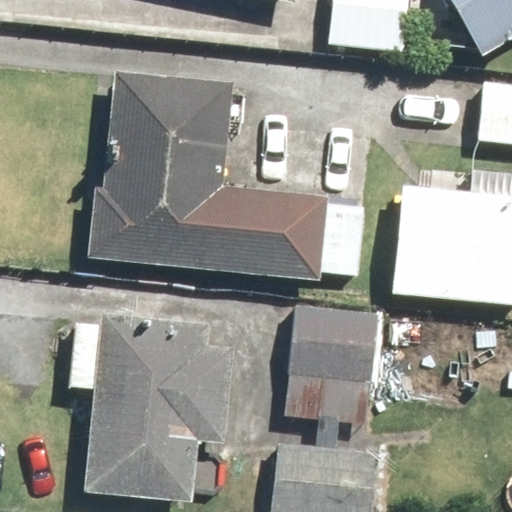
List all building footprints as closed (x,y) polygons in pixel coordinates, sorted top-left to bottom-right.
[(411,0),(334,0),(330,47),(406,54),(411,0)] [(511,0),(452,0),(484,54),(511,38),(511,0)] [(330,197),(224,193),(228,81),(118,77),(114,188),(96,188),(94,261),(368,271),(370,208),(330,206),(330,197)] [(511,89),(479,88),(475,143),(511,145),(511,89)] [(511,305),(511,174),(472,172),(471,193),(404,189),(396,297),(511,305)] [(380,317),(296,312),(289,418),(372,424),(380,317)] [(224,445),(231,353),(217,352),(219,325),(105,316),(104,328),(78,326),(73,393),(98,395),(91,498),(194,506),(199,443),(224,445)] [(376,511),(379,451),(277,447),(274,511),(376,511)]
